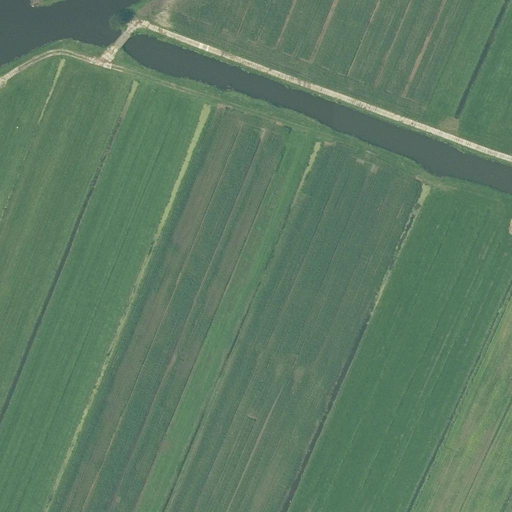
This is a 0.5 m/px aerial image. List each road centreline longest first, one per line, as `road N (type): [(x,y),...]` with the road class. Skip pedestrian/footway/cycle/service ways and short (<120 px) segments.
road 1 (track): [(0,86),(61,53),(103,60),(365,143),(490,196),(494,205),(473,260),(356,511)]
road 2 (track): [(511,158),(139,22),(103,60)]
